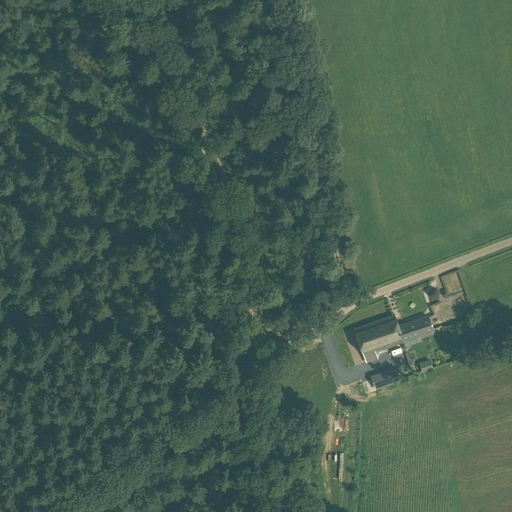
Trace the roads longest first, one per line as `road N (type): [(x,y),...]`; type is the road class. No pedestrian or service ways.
road 1 (unknown): [(257,376),(274,346),(254,227),(209,116),(133,0)]
road 2 (track): [(262,365),(256,289),(220,168),(175,81),(117,0)]
road 3 (track): [(354,302),(341,279),(282,0)]
road 4 (track): [(52,511),(262,365)]
road 5 (unknown): [(73,511),(232,407),(257,376)]
road 6 (residential): [(354,302),(511,241)]
